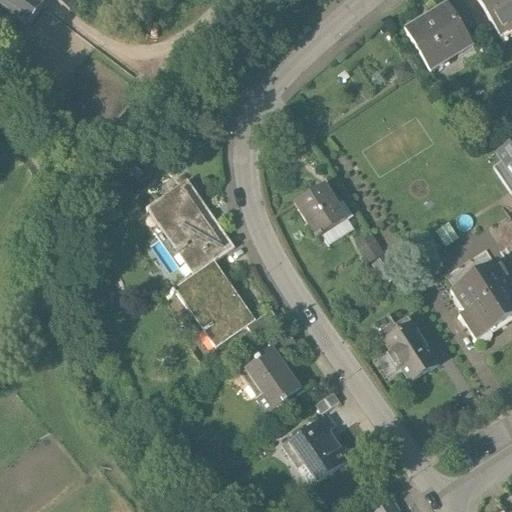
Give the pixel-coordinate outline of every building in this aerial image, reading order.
[(0,0),(0,12),(24,30),(38,10),(24,0),(0,0)] [(47,0),(68,15),(78,0),(47,0)] [(459,0),(415,27),(441,69),(485,43),(478,31),(460,2),(459,0)] [(478,0),(464,0),(460,2),(478,31),(492,22),(478,0)] [(494,0),(478,0),(492,22),(495,28),(507,21),(494,0)] [(511,0),(494,0),(507,21),(511,29),(511,0)] [(310,123),(300,129),(312,149),(322,143),(310,123)] [(495,172),(511,196),(511,149),(499,158),(504,166),(495,172)] [(157,209),(205,276),(225,262),(246,247),(198,180),(157,209)] [(336,184),(305,204),(326,238),(332,234),(358,218),(336,184)] [(364,229),(358,218),(332,234),(339,245),(364,229)] [(459,273),(467,287),(500,266),(491,253),(459,273)] [(400,256),(384,266),(395,285),(412,275),(400,256)] [(258,327),(267,321),(225,262),(205,276),(185,290),(226,349),(258,327)] [(511,264),(502,270),(510,283),(511,281),(511,264)] [(471,315),(487,339),(511,322),(511,285),(510,283),(502,270),(500,266),(467,287),(463,290),(477,312),(471,315)] [(267,321),(258,327),(268,340),(292,323),(283,310),(267,321)] [(385,325),(395,342),(424,324),(420,318),(406,326),(400,316),(385,325)] [(424,324),(395,342),(401,351),(413,371),(421,383),(449,365),(424,324)] [(302,337),(284,349),(290,358),(308,346),(302,337)] [(268,401),(277,416),(297,402),(296,400),(311,390),(290,358),(284,349),(267,361),(268,364),(255,372),(273,398),(268,401)] [(397,381),(413,371),(401,351),(385,361),(397,381)] [(351,402),(345,393),(329,405),(335,413),(351,402)] [(342,415),(293,448),(308,470),(316,465),(328,483),(362,460),(342,430),(348,425),(342,415)] [(384,511),(410,511),(412,511),(404,499),(384,511)]
